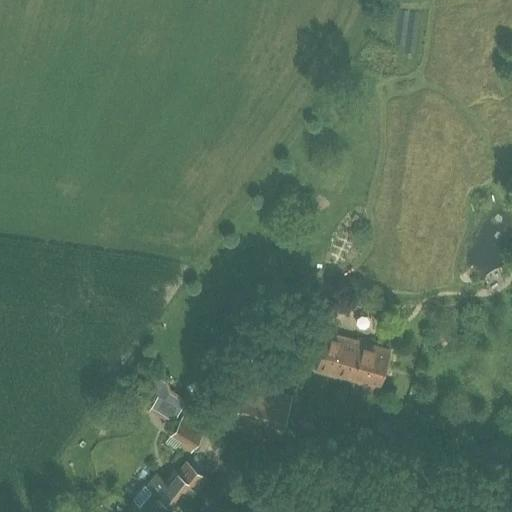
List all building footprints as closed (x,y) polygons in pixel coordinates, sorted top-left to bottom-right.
[(328,332),(317,370),(353,381),(350,390),(372,397),(375,387),(380,388),(391,350),(328,332)] [(223,424),(233,427),(280,440),(292,395),(245,383),(237,410),(227,407),(223,424)] [(182,418),(168,438),(180,446),(189,452),(203,431),(182,418)] [(435,436),(433,445),(458,451),(460,442),(435,436)] [(156,471),(123,511),(165,511),(171,505),(179,511),(207,476),(186,459),(177,471),(174,469),(166,479),(156,471)]
